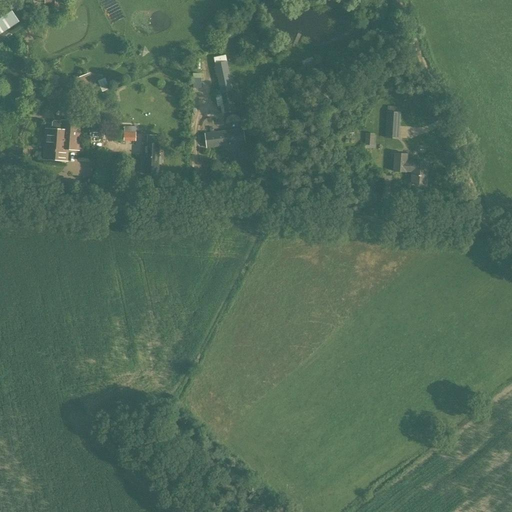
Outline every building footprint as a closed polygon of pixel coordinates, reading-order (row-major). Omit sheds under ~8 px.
[(0,35),(8,30),(19,23),(4,0),(0,2),(0,35)] [(27,1),(26,0),(4,0),(12,11),(27,1)] [(0,44),(1,43),(12,36),(8,30),(0,35),(0,44)] [(225,55),(214,58),(215,64),(214,64),(218,83),(224,113),(235,111),(232,91),(233,91),(227,61),(226,61),(225,55)] [(195,86),(202,85),(201,73),(193,74),(195,86)] [(81,99),(96,93),(88,74),(73,80),(81,99)] [(103,92),(110,89),(106,78),(99,81),(103,92)] [(399,140),(401,113),(386,112),(385,139),(399,140)] [(60,122),(54,121),(51,123),(51,126),(49,130),(46,130),(44,160),(66,161),(67,150),(79,151),(81,122),(60,120),(60,122)] [(207,148),(244,143),(243,130),(213,133),(213,128),(209,128),(210,134),(205,134),(207,148)] [(375,145),(375,133),(366,133),(366,145),(375,145)] [(161,164),(161,155),(158,155),(158,145),(145,144),(144,173),(158,173),(158,164),(161,164)] [(426,185),(428,163),(407,162),(407,155),(395,154),(394,172),(406,173),(406,172),(412,172),(411,184),(426,185)] [(213,169),(212,182),(233,183),(233,170),(213,169)]
